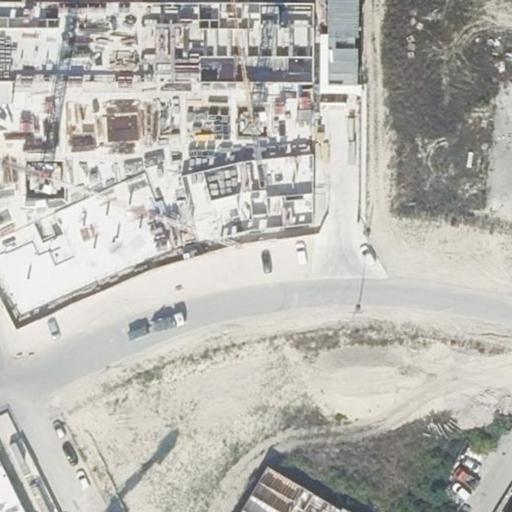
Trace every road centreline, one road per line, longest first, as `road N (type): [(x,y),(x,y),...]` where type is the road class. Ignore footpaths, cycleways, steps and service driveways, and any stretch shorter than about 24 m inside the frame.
road 1 (residential): [(11,381),(161,320),(352,298)]
road 2 (residential): [(352,298),(345,2)]
road 3 (residential): [(352,298),(437,296),(511,308)]
road 4 (residential): [(71,511),(11,381)]
